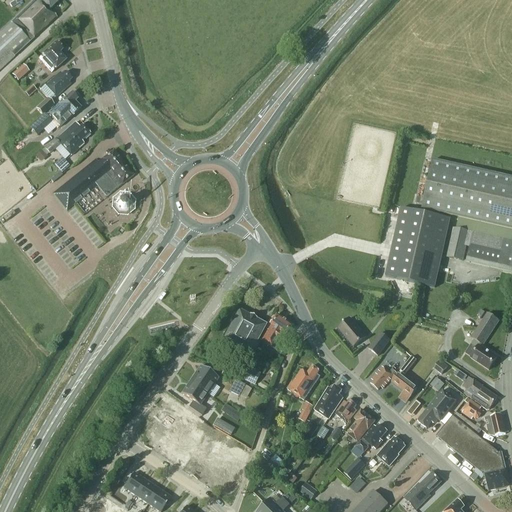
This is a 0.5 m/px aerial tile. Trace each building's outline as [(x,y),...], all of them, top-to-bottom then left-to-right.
[(35,0),(12,23),(11,22),(0,32),(0,70),(30,42),(57,17),(50,10),(61,0),(35,0)] [(59,53),(62,50),(56,43),(43,55),(39,59),(51,73),(56,69),(66,60),(59,53)] [(22,67),(12,76),(18,82),(28,73),(22,67)] [(60,73),(45,87),(56,98),(71,85),(69,82),(72,79),(65,72),(62,75),(60,73)] [(59,105),(48,114),(60,128),(81,109),(75,102),(78,99),(72,93),(59,105)] [(48,98),(36,109),(42,116),(54,105),(48,98)] [(44,115),(29,128),(37,136),(52,123),(44,115)] [(75,124),(57,140),(56,139),(45,149),(49,155),(61,145),(71,156),(79,149),(79,148),(84,144),(82,141),(90,133),(83,125),(79,129),(75,124)] [(108,156),(97,164),(95,160),(53,194),(67,210),(98,186),(106,197),(133,176),(113,151),(112,152),(110,150),(106,153),(108,156)] [(40,161),(46,157),(42,152),(36,156),(40,161)] [(63,172),(70,166),(63,158),(56,164),(63,172)] [(511,178),(433,161),(422,210),(456,218),(447,257),(463,261),(466,246),(469,248),(466,263),(511,273),(511,178)] [(115,201),(114,208),(119,214),(127,215),(133,210),(133,202),(128,196),(121,196),(115,201)] [(401,209),(385,277),(435,288),(449,220),(401,209)] [(239,311),(222,343),(251,359),(259,345),(256,343),(266,326),(239,311)] [(487,314),(480,324),(477,329),(470,339),(483,347),(491,336),(500,322),(494,318),(487,314)] [(267,330),(260,341),(275,350),(279,344),(281,345),(287,338),(285,336),(292,327),(276,316),(269,325),(271,326),(268,331),(267,330)] [(349,319),(337,329),(353,348),(366,338),(349,319)] [(380,334),(368,349),(377,357),(390,341),(380,334)] [(497,359),(479,347),(478,349),(472,345),(465,354),(471,358),(471,359),(489,371),(497,359)] [(416,361),(412,357),(400,372),(404,376),(416,361)] [(447,367),(440,361),(433,369),(441,375),(447,367)] [(293,383),(288,390),(304,401),(320,378),(317,375),(320,371),(312,366),(307,374),(303,371),(294,383),(293,383)] [(197,372),(189,383),(207,395),(207,396),(218,379),(200,367),(197,372)] [(389,374),(382,368),(372,380),(374,382),(371,385),(378,391),(380,388),(383,390),(396,374),(392,370),(389,374)] [(245,373),(242,380),(255,386),(258,379),(245,373)] [(398,375),(392,383),(411,397),(416,390),(398,375)] [(469,378),(463,387),(467,390),(464,394),(470,399),(471,399),(482,406),(481,407),(486,411),(489,410),(497,398),(482,388),(483,387),(474,380),(473,381),(469,378)] [(433,382),(442,389),(445,385),(436,379),(433,382)] [(235,380),(228,392),(239,397),(245,385),(235,380)] [(182,395),(181,395),(193,403),(189,409),(201,417),(206,410),(200,406),(207,396),(207,395),(189,383),(182,395)] [(329,388),(314,411),(328,420),(343,399),(339,396),(342,392),(334,387),(332,390),(329,388)] [(443,391),(418,423),(426,430),(432,423),(434,424),(437,420),(440,423),(457,402),(443,391)] [(469,405),(462,413),(471,420),(473,418),(475,420),(477,419),(481,415),(481,412),(479,411),(481,409),(471,402),(467,399),(465,402),(469,405)] [(345,402),(336,413),(346,420),(345,422),(347,424),(356,411),(354,409),(356,406),(349,401),(347,403),(345,402)] [(309,415),(313,408),(306,402),(301,410),(309,415)] [(167,407),(163,414),(165,415),(162,419),(182,432),(188,424),(199,431),(204,423),(190,413),(186,419),(167,407)] [(227,416),(238,423),(242,416),(232,409),(227,416)] [(357,421),(347,434),(357,442),(367,430),(368,430),(375,422),(361,411),(354,419),(357,421)] [(499,454),(477,437),(481,431),(456,413),(436,437),(482,474),(484,472),(485,476),(504,471),(500,454),(499,454)] [(489,435),(494,437),(505,435),(501,415),(487,418),(485,419),(486,423),(489,435)] [(179,446),(186,435),(182,432),(162,419),(154,432),(160,437),(162,435),(179,446)] [(374,426),(363,439),(356,448),(362,453),(369,445),(376,450),(382,442),(380,440),(388,431),(379,424),(376,428),(374,426)] [(210,428),(202,439),(209,444),(217,432),(210,428)] [(336,429),(330,436),(335,440),(341,432),(336,429)] [(390,442),(377,457),(389,467),(399,456),(398,455),(405,447),(395,438),(391,442),(390,442)] [(190,462),(198,443),(188,439),(180,458),(190,462)] [(227,453),(232,442),(227,440),(222,451),(227,453)] [(240,444),(237,450),(248,456),(251,450),(240,444)] [(207,474),(220,456),(206,447),(193,465),(207,474)] [(276,456),(268,464),(276,472),(284,464),(276,456)] [(242,469),(227,459),(222,467),(224,468),(216,480),(218,481),(217,483),(222,487),(223,485),(231,490),(239,478),(237,476),(242,469)] [(343,474),(351,481),(364,467),(357,460),(343,474)] [(372,460),(367,466),(373,471),(378,466),(372,460)] [(504,471),(485,476),(489,492),(506,488),(505,485),(509,484),(506,470),(504,471)] [(133,474),(123,489),(136,497),(146,482),(133,474)] [(419,484),(404,499),(415,511),(430,496),(429,495),(441,483),(432,474),(420,486),(419,484)] [(358,493),(367,483),(360,477),(351,487),(358,493)] [(264,499),(273,489),(265,481),(255,491),(264,499)] [(146,482),(136,497),(148,506),(158,490),(146,482)] [(310,488),(306,484),(299,493),(310,501),(314,496),(308,491),(310,488)] [(158,490),(148,506),(157,511),(161,511),(171,499),(158,490)] [(362,504),(354,511),(381,511),(388,505),(374,491),(362,504)] [(275,511),(286,502),(282,498),(276,505),(271,500),(271,499),(270,499),(256,511),(275,511)] [(461,511),(464,508),(458,501),(445,511),(461,511)] [(286,502),(275,511),(283,511),(290,506),(286,502)]
